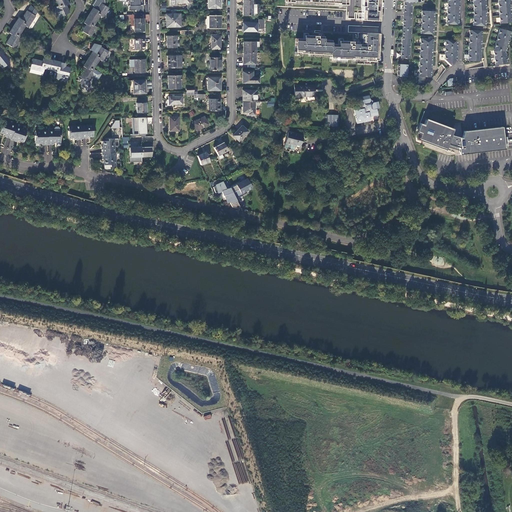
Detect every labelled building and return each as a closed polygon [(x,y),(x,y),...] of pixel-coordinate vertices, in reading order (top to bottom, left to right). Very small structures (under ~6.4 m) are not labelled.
[(69,4),(66,0),(56,0),(58,5),(55,7),(57,9),(60,16),(61,17),(69,13),(66,7),(65,6),(69,4)] [(141,0),(125,0),(126,1),(129,1),(129,6),(129,10),(136,10),(136,12),(143,12),(143,5),(140,5),(140,2),(141,2),(141,0)] [(361,0),(361,20),(379,21),(379,0),(361,0)] [(458,25),(459,0),(447,0),(447,2),(447,10),(446,16),(446,24),(458,25)] [(472,0),(473,3),(473,12),(473,18),(472,26),(486,26),(486,25),(486,23),(486,14),(486,12),(486,10),(486,9),(486,7),(485,0),(472,0)] [(510,0),(497,0),(498,2),(498,9),(499,16),(499,23),(511,23),(510,0)] [(403,2),(402,26),(411,27),(412,2),(404,2),(403,2)] [(93,8),(88,15),(96,20),(99,16),(102,17),(104,13),(111,14),(112,12),(112,7),(109,8),(100,3),(96,8),(96,9),(93,8)] [(256,13),(256,4),(252,4),(243,4),(243,15),(252,15),(252,13),(256,13)] [(27,27),(37,12),(36,10),(31,5),(27,11),(26,10),(21,19),(18,18),(14,25),(21,30),(24,26),(27,27)] [(421,27),(420,34),(433,34),(433,32),(433,31),(434,25),(434,23),(434,15),(435,13),(435,11),(422,10),(421,27)] [(180,27),(180,14),(166,14),(166,27),(180,27)] [(93,25),(96,20),(88,15),(83,23),(86,25),(82,31),(90,36),(96,27),(93,25)] [(220,28),(220,16),(208,16),(206,16),(206,18),(205,20),(205,24),(206,25),(206,28),(220,28)] [(143,32),(143,18),(134,19),(134,32),(143,32)] [(256,23),(243,23),(243,31),(256,31),(256,23)] [(18,35),(21,30),(14,25),(9,33),(11,35),(6,43),(14,48),(21,37),(18,35)] [(400,58),(409,59),(411,27),(402,26),(402,30),(400,58)] [(511,32),(499,28),(498,35),(496,42),(494,48),(493,51),(494,58),(495,65),(507,63),(505,52),(511,32)] [(482,34),(482,31),(469,30),(469,38),(468,46),(468,53),(467,61),(480,61),(481,58),(481,49),(481,47),(481,45),(482,43),(482,34)] [(378,46),(379,33),(376,33),(365,32),(365,34),(363,34),(362,42),(364,42),(364,44),(357,44),(357,42),(338,41),(338,45),(330,44),(330,40),(323,40),(323,36),(304,36),(304,39),(296,39),(295,52),(300,52),(300,53),(316,54),(316,53),(325,53),(325,55),(330,55),(330,57),(330,59),(335,59),(335,58),(337,58),(337,59),(351,59),(361,59),(361,58),(364,58),(364,61),(369,61),(369,60),(377,60),(378,46)] [(220,49),(220,36),(216,36),(216,35),(211,35),(211,49),(220,49)] [(176,47),(176,36),(166,36),(167,47),(176,47)] [(433,41),(433,39),(420,38),(419,46),(419,54),(419,60),(418,75),(417,75),(416,80),(425,80),(425,77),(431,77),(432,66),(432,57),(432,56),(432,53),(433,51),(433,42),(433,41)] [(143,39),(129,40),(129,49),(144,49),(143,39)] [(457,40),(445,39),(444,47),(444,54),(444,60),(450,66),(456,60),(457,40)] [(243,42),(243,53),(255,53),(255,47),(255,42),(243,42)] [(93,51),(88,59),(96,64),(99,59),(101,61),(107,51),(100,46),(96,53),(93,51)] [(255,64),(255,53),(243,53),(243,64),(255,64)] [(181,68),(181,55),(167,55),(167,67),(173,67),(173,68),(181,68)] [(44,68),(49,69),(52,60),(43,58),(42,61),(40,61),(32,59),(30,69),(29,72),(42,75),(43,72),(44,68)] [(220,70),(220,58),(209,58),(209,70),(220,70)] [(93,69),(96,64),(88,59),(83,66),(86,68),(81,77),(78,77),(78,81),(80,81),(81,87),(88,87),(88,82),(92,76),(97,79),(100,74),(93,69)] [(145,59),(130,60),(130,67),(134,67),(134,73),(145,73),(145,59)] [(60,62),(52,60),(49,69),(55,71),(54,77),(57,78),(57,79),(60,80),(60,79),(61,75),(68,77),(70,68),(65,66),(62,66),(60,65),(60,62)] [(397,77),(407,77),(408,64),(398,64),(397,77)] [(242,83),(259,83),(259,78),(253,78),(253,72),(243,72),(242,83)] [(180,88),(180,75),(170,76),(170,82),(168,82),(168,89),(180,88)] [(219,91),(219,78),(207,77),(207,90),(219,91)] [(145,80),(130,81),(130,94),(145,93),(145,80)] [(313,85),(294,86),(294,98),(302,98),(302,96),(313,96),(313,85)] [(242,91),(242,102),(254,102),(256,102),(256,91),(242,91)] [(357,123),(370,121),(369,117),(377,115),(376,109),(379,108),(378,102),(372,102),(370,101),(369,95),(362,97),(363,100),(357,101),(358,109),(354,110),(357,123)] [(182,96),(168,96),(168,105),(182,104),(182,96)] [(219,111),(219,99),(209,99),(209,105),(208,105),(208,109),(210,109),(211,111),(219,111)] [(254,114),(254,102),(242,102),(242,113),(248,113),(248,114),(254,114)] [(145,103),(136,103),(137,113),(146,112),(145,103)] [(326,126),(338,127),(338,115),(327,115),(326,126)] [(178,131),(178,116),(169,117),(169,131),(178,131)] [(204,117),(192,123),(196,130),(208,124),(204,117)] [(132,118),(132,134),(146,134),(145,118),(132,118)] [(446,147),(451,134),(453,129),(426,119),(424,125),(422,124),(420,123),(417,132),(420,134),(418,140),(423,142),(445,150),(446,147)] [(7,137),(11,138),(15,126),(16,125),(4,122),(3,125),(2,125),(0,132),(0,134),(3,136),(4,135),(7,136),(7,137)] [(76,140),(82,140),(82,139),(81,125),(69,126),(69,131),(68,131),(69,138),(74,138),(76,140)] [(94,125),(81,125),(82,139),(87,138),(88,137),(89,137),(93,137),(92,130),(94,130),(94,125)] [(242,125),(237,131),(243,136),(248,131),(242,125)] [(21,129),(15,126),(11,138),(11,140),(16,141),(16,140),(20,141),(19,142),(23,143),(26,134),(25,134),(27,130),(24,130),(23,128),(21,129)] [(463,131),(461,138),(459,151),(459,154),(504,149),(502,127),(463,131)] [(54,130),(47,130),(47,144),(53,144),(53,143),(56,143),(57,144),(60,144),(60,135),(59,130),(57,130),(55,129),(54,130)] [(42,145),(47,145),(47,144),(47,130),(35,131),(35,135),(34,135),(35,145),(38,145),(38,143),(42,143),(42,145)] [(238,141),(243,136),(237,131),(232,136),(238,141)] [(303,135),(288,131),(284,147),(293,150),(294,149),(295,146),(300,147),(303,135)] [(459,151),(461,138),(451,134),(446,147),(459,151)] [(118,146),(118,138),(108,139),(108,141),(101,141),(101,145),(102,153),(114,152),(114,146),(118,146)] [(223,142),(213,148),(218,156),(221,154),(228,151),(223,142)] [(141,147),(129,148),(129,163),(141,162),(141,157),(141,147)] [(151,147),(141,147),(141,157),(151,157),(151,147)] [(110,164),(110,166),(115,166),(115,152),(114,152),(102,153),(102,165),(110,164)] [(206,153),(197,156),(200,165),(209,162),(206,153)] [(247,178),(231,188),(236,198),(247,193),(246,192),(253,188),(247,178)] [(222,181),(214,185),(215,186),(213,187),(215,193),(217,192),(217,193),(222,192),(223,196),(224,195),(226,203),(231,202),(232,204),(237,201),(236,198),(231,188),(230,187),(226,189),(222,181)]
